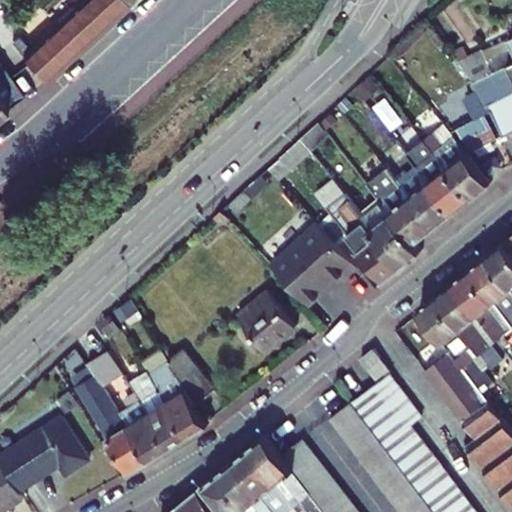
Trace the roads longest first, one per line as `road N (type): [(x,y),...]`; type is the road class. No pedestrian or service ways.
road 1 (residential): [(111,511),(238,435),(511,203)]
road 2 (tertiary): [(0,374),(326,72)]
road 3 (residential): [(0,165),(186,0)]
